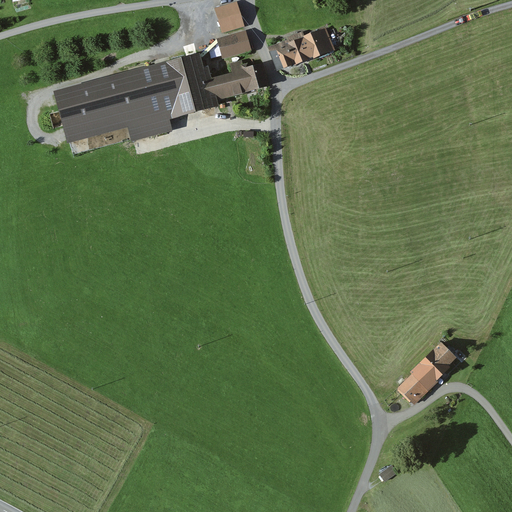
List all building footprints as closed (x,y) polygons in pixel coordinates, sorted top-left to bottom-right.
[(236,5),(217,11),(223,33),(243,27),(236,5)] [(325,27),(270,48),(280,73),(335,52),(325,27)] [(245,36),(220,43),(224,57),(249,50),(245,36)] [(200,52),(157,64),(170,119),(218,105),(217,99),(269,84),(264,68),(246,73),(244,66),(231,70),(233,76),(213,81),(208,65),(204,67),(200,52)] [(170,119),(157,64),(54,89),(67,142),(128,125),(132,140),(173,130),(170,119)] [(447,344),(399,390),(414,406),(462,359),(447,344)] [(392,465),(379,474),(382,478),(385,482),(398,473),(392,465)]
